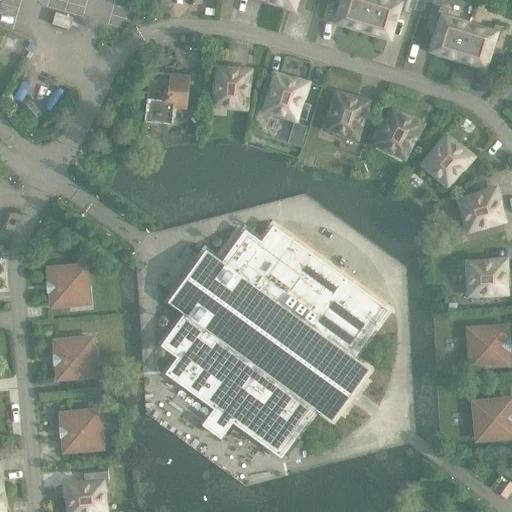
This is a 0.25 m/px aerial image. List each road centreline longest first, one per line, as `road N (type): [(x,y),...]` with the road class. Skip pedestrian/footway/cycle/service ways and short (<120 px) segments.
road 1 (residential): [(50,174),(107,70),(148,36),(173,28),(206,30),(462,100),(511,139)]
road 2 (residential): [(35,511),(16,248),(50,174)]
